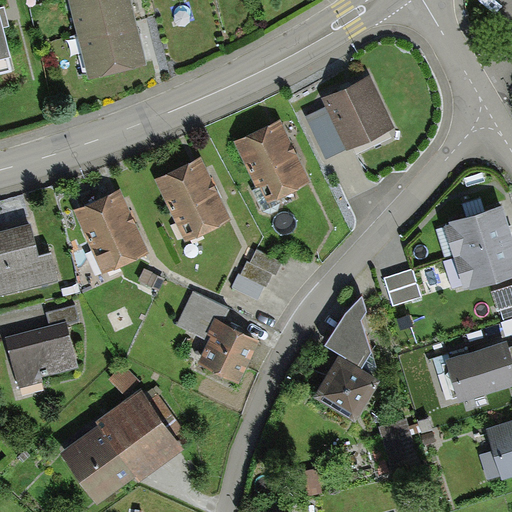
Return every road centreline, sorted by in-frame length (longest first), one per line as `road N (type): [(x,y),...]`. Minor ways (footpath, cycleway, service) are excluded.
road 1 (residential): [(485,113),(271,363),(227,511)]
road 2 (tertiary): [(0,170),(186,108),(374,0)]
road 3 (residential): [(426,0),(485,113)]
